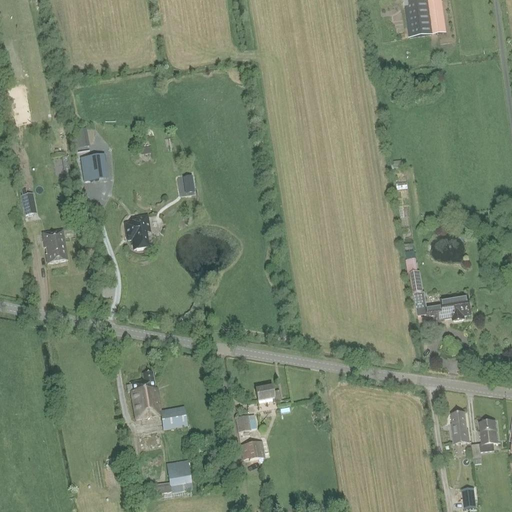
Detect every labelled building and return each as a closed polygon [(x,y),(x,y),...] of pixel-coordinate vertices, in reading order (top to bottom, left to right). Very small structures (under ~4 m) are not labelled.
[(397,40),(445,33),(440,0),(399,0),(391,1),(397,40)] [(63,142),(59,120),(49,122),(53,143),(51,144),(52,151),(64,149),(63,142)] [(95,156),(81,158),(85,182),(99,179),(95,156)] [(145,200),(160,198),(154,162),(139,164),(145,200)] [(397,192),(407,191),(407,184),(397,185),(397,192)] [(37,215),(33,195),(22,197),(25,217),(37,215)] [(124,224),(127,242),(132,242),(133,252),(137,251),(137,252),(149,250),(147,235),(151,234),(148,217),(135,219),(136,223),(124,224)] [(48,264),(68,260),(63,230),(42,234),(45,249),(46,249),(47,254),(46,255),(48,264)] [(415,260),(406,262),(408,275),(409,275),(417,274),(415,260)] [(409,275),(412,294),(422,293),(419,273),(417,274),(409,275)] [(424,295),(413,297),(417,319),(427,318),(429,324),(438,322),(440,321),(451,319),(452,322),(471,316),(468,299),(448,301),(450,305),(426,309),(424,295)] [(164,430),(187,426),(184,407),(160,411),(156,387),(154,387),(151,372),(142,374),(143,380),(129,383),(130,385),(127,386),(128,393),(131,392),(136,420),(161,416),(164,430)] [(273,404),(281,403),(279,392),(273,393),(272,388),(255,391),(257,403),(273,401),(273,404)] [(452,416),(454,433),(455,446),(468,445),(465,414),(452,416)] [(238,434),(251,432),(248,417),(235,420),(238,434)] [(493,445),(497,445),(495,424),(480,425),(482,447),(471,447),(473,466),(481,465),(480,454),(494,453),(493,445)] [(262,471),(259,460),(265,459),(262,443),(240,447),(243,461),(249,460),(249,462),(252,473),(262,471)] [(188,463),(167,464),(171,493),(191,491),(188,463)] [(476,510),(474,491),(462,492),(464,511),(476,510)]
